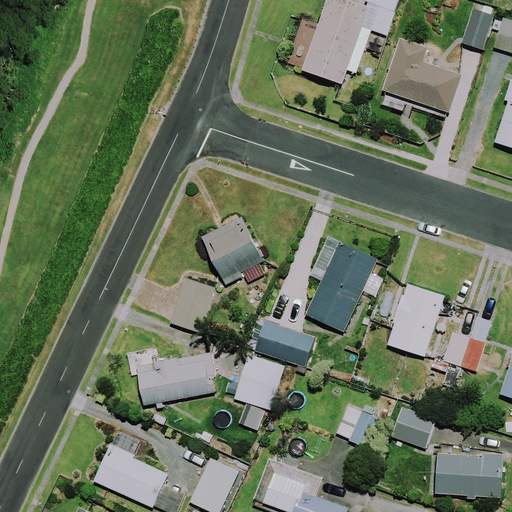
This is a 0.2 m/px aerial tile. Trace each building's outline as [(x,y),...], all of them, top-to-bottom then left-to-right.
[(402,0),(368,0),(366,9),(341,0),(330,0),(306,72),(344,85),(348,73),(358,76),(373,32),(389,38),(402,0)] [(495,19),(474,13),(465,45),(486,51),(495,19)] [(511,22),(506,20),(496,49),(511,53),(511,22)] [(430,49),(402,40),(380,105),(402,113),(403,108),(446,123),(462,76),(426,63),(430,49)] [(511,82),(506,102),(510,103),(496,144),(511,149),(511,82)] [(226,285),(242,277),(247,288),(266,278),(261,268),(272,262),(250,215),(204,238),(226,285)] [(377,264),(328,242),(312,277),(324,282),(309,316),(345,332),(377,264)] [(218,290),(189,280),(174,324),(203,334),(218,290)] [(451,298),(410,285),(390,346),(430,359),(451,298)] [(317,336),(270,317),(257,351),(304,370),(317,336)] [(486,346),(456,335),(446,362),(477,373),(486,346)] [(218,394),(212,356),(141,367),(147,405),(218,394)] [(287,368),(251,357),(237,400),(273,412),(287,368)] [(511,368),(502,395),(511,398),(511,368)] [(374,417),(350,407),(338,436),(362,446),(374,417)] [(438,421),(409,412),(400,441),(429,450),(438,421)] [(138,457),(113,446),(97,483),(163,511),(166,511),(174,494),(165,490),(172,476),(137,460),(138,457)] [(504,498),(505,458),(440,454),(438,495),(504,498)] [(319,498),(326,480),(271,459),(256,500),(288,511),(350,511),(351,510),(319,498)] [(220,511),(239,473),(213,461),(193,503),(210,511),(220,511)]
